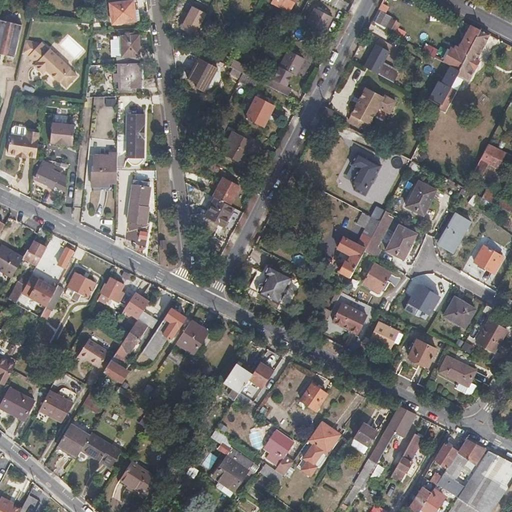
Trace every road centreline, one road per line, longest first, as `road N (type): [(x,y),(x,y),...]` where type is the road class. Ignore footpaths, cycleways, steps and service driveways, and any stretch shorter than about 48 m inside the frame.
road 1 (residential): [(370,0),(211,302)]
road 2 (tertiary): [(211,302),(472,431)]
road 3 (residential): [(153,0),(185,232),(182,287)]
road 4 (tertiary): [(0,196),(182,287)]
